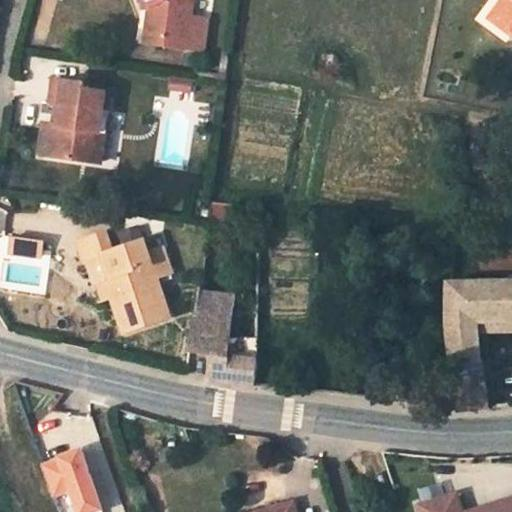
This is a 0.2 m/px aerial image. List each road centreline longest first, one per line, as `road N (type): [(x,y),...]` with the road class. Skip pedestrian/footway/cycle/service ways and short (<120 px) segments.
road 1 (tertiary): [(0,352),(184,399),(434,434),(511,433)]
road 2 (unknown): [(72,371),(125,511)]
